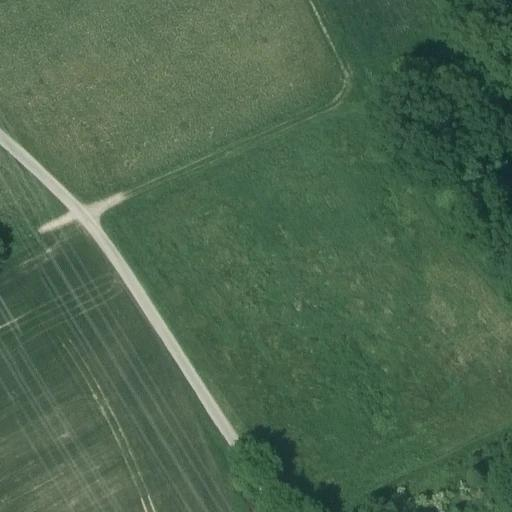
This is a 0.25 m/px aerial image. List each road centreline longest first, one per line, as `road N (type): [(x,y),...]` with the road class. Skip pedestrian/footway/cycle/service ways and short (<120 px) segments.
road 1 (track): [(511,271),(365,88),(81,212)]
road 2 (track): [(0,137),(104,241),(276,511)]
road 3 (track): [(343,511),(511,432)]
